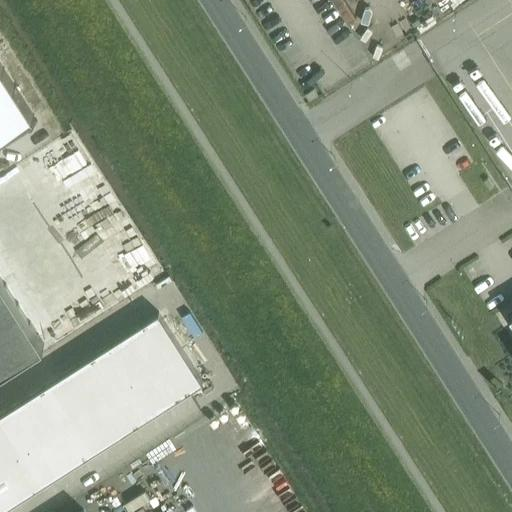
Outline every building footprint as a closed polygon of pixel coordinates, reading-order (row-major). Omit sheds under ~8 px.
[(354,32),(351,25),(333,33),(338,45),(356,36),(366,58),(389,47),(377,22),(354,32)] [(0,137),(34,116),(0,62),(0,137)] [(318,96),(313,89),(304,95),(309,102),(318,96)] [(0,276),(0,372),(44,344),(0,276)] [(149,367),(180,347),(158,313),(127,333),(149,367)] [(110,343),(132,378),(149,367),(127,333),(110,343)] [(110,343),(77,365),(99,399),(116,389),(132,378),(110,343)] [(202,382),(180,347),(149,367),(171,401),(202,382)] [(82,410),(90,405),(99,399),(77,365),(60,376),(82,410)] [(154,412),(171,401),(149,367),(132,378),(154,412)] [(60,376),(43,386),(65,421),(82,410),(60,376)] [(138,423),(154,412),(132,378),(116,389),(138,423)] [(43,386),(26,397),(48,432),(65,421),(43,386)] [(99,399),(90,405),(112,439),(138,423),(116,389),(99,399)] [(0,430),(14,453),(31,442),(48,432),(26,397),(0,413),(0,430)] [(87,455),(112,439),(90,405),(82,410),(65,421),(87,455)] [(70,466),(87,455),(65,421),(48,432),(70,466)] [(0,430),(0,449),(6,459),(14,453),(0,430)] [(53,477),(70,466),(48,432),(31,442),(53,477)] [(36,488),(53,477),(31,442),(14,453),(36,488)] [(0,510),(36,488),(14,453),(6,459),(0,462),(0,510)]
